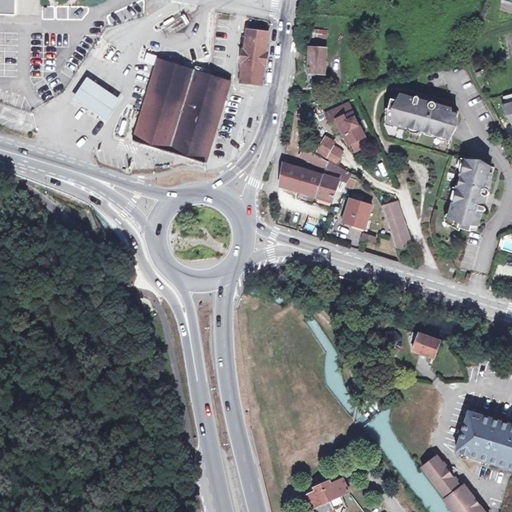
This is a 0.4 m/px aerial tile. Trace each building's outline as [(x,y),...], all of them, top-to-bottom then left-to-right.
[(0,0),(0,11),(17,11),(17,0),(0,0)] [(167,33),(179,28),(175,18),(162,23),(167,33)] [(312,38),(328,37),(327,29),(311,30),(312,38)] [(243,72),(242,83),(262,86),(269,33),(248,30),(244,63),(240,62),(239,72),(243,72)] [(55,38),(39,57),(46,63),(63,44),(55,38)] [(309,72),(308,71),(307,81),(313,82),(314,72),(326,73),(328,48),(311,46),(309,72)] [(225,100),(231,81),(159,59),(142,121),(141,121),(135,140),(207,163),(210,153),(225,100)] [(120,103),(88,79),(74,99),(106,122),(120,103)] [(418,96),(404,92),(402,97),(395,95),(392,105),(390,104),(388,118),(397,121),(397,124),(409,127),(410,125),(423,129),(422,131),(437,136),(438,133),(452,137),(458,128),(455,128),(460,112),(438,105),(438,104),(438,103),(438,102),(437,101),(436,101),(435,101),(433,101),(432,101),(432,102),(421,99),(421,97),(421,95),(420,94),(419,94),(418,94),(418,95),(418,96)] [(334,109),(326,113),(330,123),(336,120),(337,120),(348,144),(364,137),(348,103),(334,109)] [(335,141),(327,136),(325,140),(320,148),(318,151),(327,156),(335,141)] [(314,144),(320,148),(325,140),(318,137),(314,144)] [(341,178),(347,180),(349,177),(350,171),(330,160),(329,161),(304,148),(301,156),(327,170),(325,175),(284,163),(281,183),(334,200),(341,178)] [(495,167),(469,160),(465,174),(463,173),(458,189),(461,189),(457,203),(454,202),(451,214),(454,215),(451,224),(460,230),(460,227),(471,230),(473,223),(479,225),(483,211),(484,210),(485,210),(486,209),(486,208),(485,207),(482,205),(485,195),(488,195),(488,194),(489,193),(489,192),(489,190),(489,189),(495,167)] [(355,194),(353,199),(363,202),(365,197),(355,194)] [(353,199),(352,199),(345,221),(356,225),(355,227),(365,231),(373,205),(363,202),(353,199)] [(397,199),(382,204),(385,210),(389,219),(392,227),(393,232),(396,249),(411,244),(397,199)] [(376,237),(364,233),(362,240),(374,244),(376,237)] [(387,320),(379,322),(376,330),(379,337),(387,340),(393,337),(396,330),(394,324),(387,320)] [(436,336),(408,323),(404,330),(410,334),(405,343),(427,353),(436,336)] [(380,347),(371,349),(375,382),(384,382),(380,347)] [(458,453),(511,468),(511,424),(471,413),(468,421),(458,453)] [(445,501),(444,502),(451,511),(484,511),(465,487),(462,489),(437,459),(422,470),(445,501)] [(305,497),(310,510),(331,501),(350,493),(345,480),(344,479),(341,481),(339,477),(307,491),(308,492),(309,495),(304,497),(305,497)] [(331,501),(310,510),(311,511),(327,511),(335,509),(331,501)]
